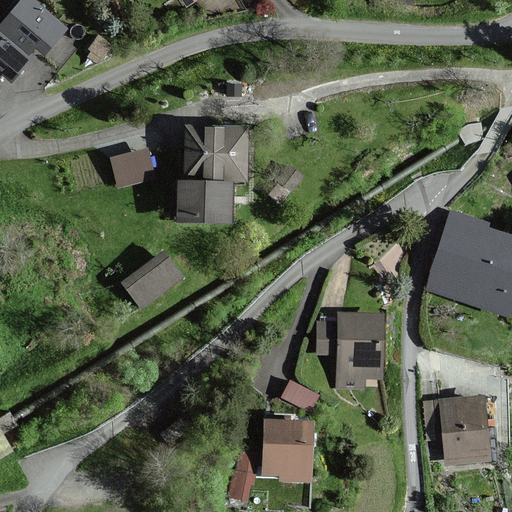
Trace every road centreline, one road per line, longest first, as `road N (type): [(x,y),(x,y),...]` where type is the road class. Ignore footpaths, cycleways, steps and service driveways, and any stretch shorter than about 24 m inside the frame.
road 1 (residential): [(511,28),(474,37),(292,30),(228,36),(0,132)]
road 2 (residential): [(449,192),(409,196),(319,253),(78,456),(44,496)]
road 3 (residential): [(449,192),(432,216),(413,293),(411,511)]
